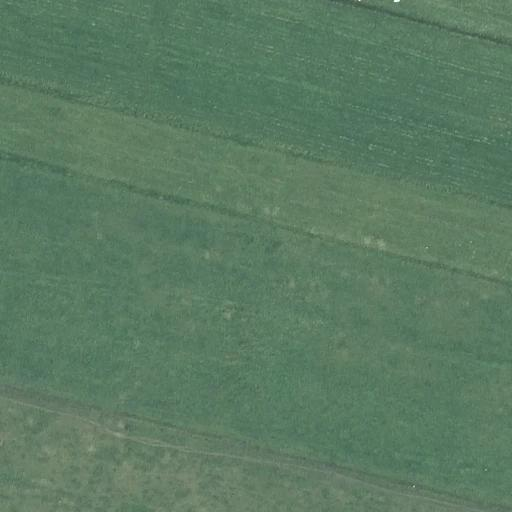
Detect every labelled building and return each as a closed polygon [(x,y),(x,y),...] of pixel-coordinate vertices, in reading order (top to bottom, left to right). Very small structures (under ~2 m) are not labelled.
[(441,415),(430,451),(451,457),(461,421),(441,415)] [(461,421),(451,457),(470,463),(481,427),(461,421)] [(481,427),(470,463),(490,469),(500,432),(481,427)] [(511,435),(500,432),(490,469),(509,474),(511,465),(511,435)] [(430,485),(428,492),(440,496),(442,488),(430,485)] [(442,488),(440,496),(451,499),(453,491),(442,488)] [(417,496),(412,511),(452,511),(454,507),(417,496)] [(469,496),(467,504),(479,507),(481,499),(469,496)] [(481,499),(479,507),(490,510),(493,502),(481,499)]
